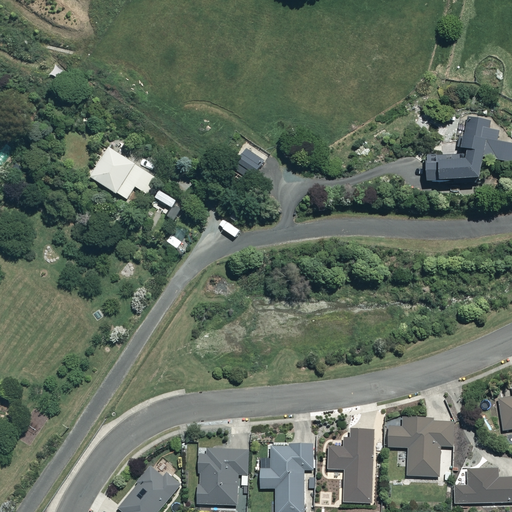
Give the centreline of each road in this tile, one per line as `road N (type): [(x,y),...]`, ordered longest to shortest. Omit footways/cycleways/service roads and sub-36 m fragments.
road 1 (unclassified): [(511,223),(322,228),(205,256),(177,284),(26,511)]
road 2 (residential): [(70,511),(112,447),(145,422),(191,407),(364,390),(511,341)]
